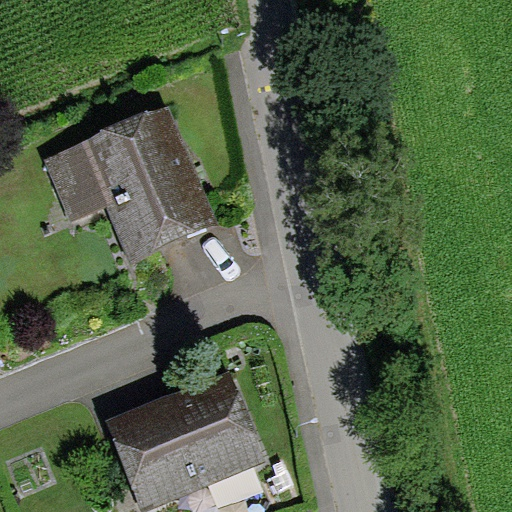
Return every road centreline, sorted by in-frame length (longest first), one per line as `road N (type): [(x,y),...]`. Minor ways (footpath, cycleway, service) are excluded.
road 1 (residential): [(0,403),(276,288),(322,282)]
road 2 (residential): [(322,282),(267,0)]
road 3 (residential): [(371,511),(322,282)]
